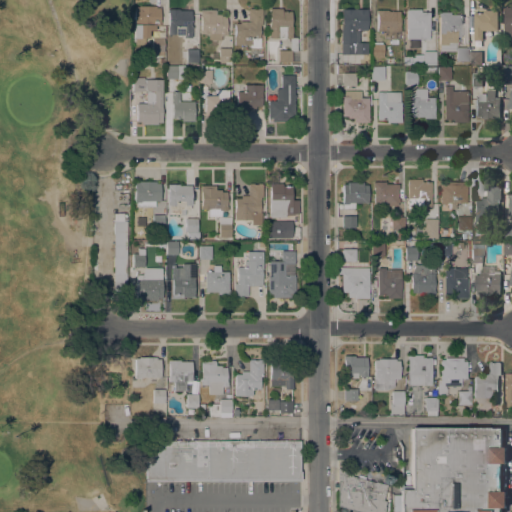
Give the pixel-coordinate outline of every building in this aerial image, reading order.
[(159,6),(159,25),(154,25),(154,30),(147,30),(147,38),(144,38),(144,45),(134,45),(134,38),(133,38),(133,24),(133,7),(137,7),(137,6),(159,6)] [(503,36),(511,36),(511,7),(504,7),(503,36)] [(233,37),(234,37),(234,23),(239,23),(239,21),(247,21),(247,8),(252,8),(252,9),(256,9),(256,8),(261,8),(261,25),(258,25),(258,38),(259,38),(259,47),(262,47),(262,62),(250,62),(250,44),(233,44),(233,37)] [(277,62),(277,50),(289,50),(289,38),(268,38),(268,27),(269,8),(281,8),(281,11),(291,11),(290,26),(291,26),(291,37),(297,37),(297,51),(291,51),(291,62),(277,62)] [(178,9),(178,10),(190,10),(190,26),(191,26),(191,37),(183,37),(183,35),(174,35),(174,34),(167,34),(167,26),(167,12),(166,12),(166,9),(178,9)] [(341,54),(341,43),(340,43),(340,29),(341,29),(341,11),(346,11),(346,9),(361,9),(361,12),(366,12),(366,29),(359,29),(358,43),(366,43),(366,54),(354,54),(341,54)] [(428,39),(421,39),(419,39),(419,41),(407,41),(407,39),(406,39),(406,29),(405,29),(405,9),(420,9),(420,12),(429,12),(428,39)] [(474,12),(483,12),(484,9),(498,9),(498,30),(483,30),(483,40),(474,40),(474,12)] [(207,40),(207,34),(199,33),(199,31),(200,31),(200,15),(199,15),(199,10),(215,10),(215,14),(220,14),(220,16),(225,16),(225,31),(226,31),(226,35),(221,35),(221,40),(207,40)] [(387,10),(387,11),(399,11),(399,27),(399,31),(399,38),(384,38),(384,31),(376,31),(376,28),(376,13),(376,10),(387,10)] [(449,12),(449,14),(463,14),(463,19),(462,19),(462,35),(460,35),(460,37),(456,37),(456,42),(455,42),(455,51),(439,51),(439,45),(438,45),(438,17),(438,12),(449,12)] [(151,51),(151,37),(163,38),(163,51),(151,51)] [(185,63),(185,57),(181,57),(181,50),(185,51),(185,48),(192,48),(192,37),(197,37),(197,63),(185,63)] [(383,44),(382,58),(370,57),(371,43),(383,44)] [(468,61),(455,61),(455,47),(468,47),(468,61)] [(230,61),(231,61),(231,65),(224,64),(224,61),(211,61),(211,52),(218,52),(218,48),(230,48),(230,61)] [(482,62),(469,62),(469,51),(470,51),(471,48),(481,48),(481,51),(482,51),(482,62)] [(435,51),(435,65),(422,65),(422,63),(410,63),(410,57),(413,57),(413,55),(422,55),(422,51),(435,51)] [(240,61),(236,64),(232,59),(236,56),(240,61)] [(383,65),(383,80),(371,80),(370,65),(383,65)] [(511,79),(503,79),(503,65),(511,65),(511,79)] [(185,66),(185,78),(177,78),(177,79),(165,79),(165,66),(185,66)] [(450,80),(437,80),(437,66),(450,66),(450,80)] [(210,70),(210,83),(198,83),(198,70),(210,70)] [(416,71),(416,85),(404,84),(404,71),(416,71)] [(483,72),(482,86),(480,86),(471,86),(471,72),(483,72)] [(355,85),(341,85),(342,73),(355,73),(355,85)] [(280,75),(294,75),(294,95),(295,95),(295,98),(294,98),(293,120),(289,119),(289,121),(271,121),(271,118),(267,118),(267,100),(274,100),(274,90),(280,88),(280,75)] [(143,78),(143,79),(162,79),(161,122),(156,122),(156,124),(140,124),(140,121),(135,121),(135,103),(145,103),(146,90),(143,90),(143,91),(131,91),(131,77),(143,78)] [(261,92),(260,106),(255,106),(255,109),(247,109),(247,120),(233,120),(233,111),(231,111),(231,92),(236,92),(236,83),(244,83),(244,84),(262,85),(261,92)] [(443,86),(451,86),(451,91),(466,91),(467,122),(452,122),(452,119),(443,119),(443,86)] [(426,88),(426,97),(433,97),(433,117),(410,117),(410,101),(410,97),(411,97),(415,88),(426,88)] [(228,89),(227,120),(203,119),(203,111),(204,111),(204,95),(216,96),(216,94),(220,89),(228,89)] [(475,98),(487,98),(487,89),(495,89),(495,97),(500,97),(500,117),(496,117),(496,118),(479,118),(479,116),(475,116),(475,98)] [(368,122),(353,122),(353,118),(346,118),(347,116),(341,116),(341,96),(343,96),(343,91),(360,91),(360,98),(368,98),(368,122)] [(193,121),(181,121),(181,118),(171,118),(171,102),(170,92),(179,92),(179,101),(193,101),(193,121)] [(376,92),(400,92),(400,122),(386,122),(386,120),(376,120),(376,92)] [(430,209),(423,209),(423,210),(407,210),(407,199),(407,179),(421,179),(421,182),(430,182),(430,209)] [(159,201),(154,201),(154,207),(136,207),(136,202),(134,202),(134,182),(138,182),(138,181),(155,181),(155,183),(159,183),(159,201)] [(466,203),(454,203),(454,209),(450,209),(450,203),(446,203),(446,204),(440,204),(440,203),(439,203),(439,184),(443,184),(443,181),(462,181),(462,185),(466,185),(466,203)] [(342,184),(347,184),(347,182),(362,182),(362,185),(367,185),(367,203),(354,203),(354,208),(342,208),(342,184)] [(373,205),(373,187),(372,187),(372,182),(384,182),(384,184),(397,184),(397,189),(397,198),(398,198),(398,202),(397,202),(397,205),(373,205)] [(247,195),(248,183),(262,183),(262,197),(259,197),(259,210),(261,210),(261,225),(251,225),(251,220),(234,220),(234,211),(234,198),(240,198),(240,195),(247,195)] [(269,217),(269,183),(282,183),(282,186),(291,186),(290,200),(298,200),(297,214),(293,214),(293,215),(284,215),(284,217),(269,217)] [(168,188),(166,188),(166,184),(179,184),(179,185),(190,185),(190,201),(191,201),(191,205),(189,205),(189,209),(184,209),(184,215),(179,215),(179,214),(168,214),(168,188)] [(214,185),(214,189),(220,189),(220,191),(225,191),(225,206),(227,206),(227,210),(220,210),(220,216),(208,216),(208,209),(200,209),(200,206),(201,206),(201,191),(200,191),(200,185),(214,185)] [(473,200),(479,200),(479,197),(487,197),(487,185),(492,185),(492,186),(496,186),(496,185),(500,185),(500,186),(501,186),(501,199),(499,199),(498,215),(490,215),(490,222),(487,221),(487,227),(476,227),(476,221),(473,221),(473,200)] [(113,221),(113,213),(123,213),(125,213),(125,216),(127,216),(127,221),(125,221),(125,225),(128,225),(128,234),(126,234),(126,293),(113,293),(113,221)] [(164,215),(163,228),(151,228),(152,215),(164,215)] [(355,227),(341,227),(341,215),(355,216),(355,227)] [(403,230),(390,230),(390,216),(403,217),(403,230)] [(469,231),(457,231),(457,216),(469,216),(469,231)] [(219,237),(219,223),(217,223),(217,217),(230,217),(230,223),(230,237),(219,237)] [(197,218),(196,231),(198,232),(197,239),(187,239),(187,232),(184,232),(185,218),(197,218)] [(436,235),(423,235),(424,221),(436,221),(436,235)] [(292,225),(292,237),(277,236),(278,225),(292,225)] [(437,241),(450,241),(450,256),(437,256),(437,241)] [(503,253),(511,253),(511,241),(503,241),(503,253)] [(165,255),(165,242),(177,242),(177,255),(165,255)] [(383,242),(383,256),(370,256),(371,242),(383,242)] [(482,262),(471,262),(471,248),(472,248),(472,243),(483,244),(482,262)] [(210,259),(198,259),(198,245),(211,245),(210,259)] [(416,260),(404,260),(405,247),(416,247),(416,260)] [(355,249),(355,261),(341,261),(341,249),(355,249)] [(288,276),(288,275),(294,275),(294,295),(289,295),(289,297),(272,297),(272,294),(267,294),(268,260),(280,260),(280,251),(294,251),(294,263),(283,263),(283,276),(288,276)] [(144,254),(143,267),(132,267),(132,253),(144,254)] [(233,296),(233,283),(236,283),(236,267),(243,267),(243,260),(262,260),(262,269),(261,269),(261,286),(247,286),(247,296),(233,296)] [(181,297),(181,294),(172,294),(172,279),(171,279),(171,267),(172,267),(172,265),(175,265),(175,267),(181,267),(181,264),(194,264),(194,268),(197,268),(197,279),(193,279),(194,297),(181,297)] [(421,294),(421,293),(410,292),(410,273),(415,264),(433,265),(433,290),(434,291),(434,294),(421,294)] [(228,289),(228,294),(217,294),(217,292),(204,292),(204,271),(206,271),(206,270),(209,270),(209,272),(211,272),(211,265),(220,265),(220,272),(228,272),(228,289)] [(500,293),(497,293),(497,294),(475,294),(475,274),(480,274),(482,265),(495,265),(495,271),(500,271),(500,293)] [(144,267),(162,268),(161,278),(161,298),(156,298),(156,300),(141,300),(141,297),(136,297),(136,276),(138,274),(139,274),(142,274),(144,267)] [(368,267),(368,298),(353,298),(353,294),(347,294),(347,292),(341,292),(341,275),(337,275),(337,267),(341,267),(368,267)] [(467,298),(453,298),(453,295),(443,295),(443,267),(451,267),(451,268),(453,268),(453,267),(466,268),(466,278),(467,278),(467,298)] [(377,268),(385,268),(385,269),(400,269),(400,298),(386,298),(386,295),(377,295),(377,268)] [(354,356),(354,357),(366,357),(366,373),(366,377),(359,377),(359,375),(356,375),(356,378),(350,378),(350,377),(343,377),(343,373),(343,359),(342,359),(343,355),(354,356)] [(431,385),(408,385),(408,375),(407,375),(407,355),(421,355),(421,358),(430,358),(431,385)] [(134,358),(138,358),(138,357),(156,357),(156,359),(159,359),(159,377),(140,377),(140,378),(139,378),(139,380),(136,380),(136,378),(134,378),(134,358)] [(466,378),(460,378),(460,386),(445,386),(445,390),(437,390),(437,383),(439,383),(440,360),(444,360),(444,357),(462,358),(462,361),(466,361),(466,378)] [(262,373),(261,373),(261,376),(259,376),(259,389),(262,389),(262,398),(253,398),(253,402),(248,402),(248,397),(251,397),(251,396),(234,396),(234,388),(235,388),(234,374),(241,374),(240,372),(248,371),(248,360),(249,360),(249,359),(253,359),(253,360),(257,360),(257,359),(262,359),(262,373)] [(269,359),(292,359),(292,389),(284,389),(284,385),(270,386),(269,359)] [(373,390),(373,360),(377,360),(377,359),(395,359),(395,360),(399,360),(399,379),(393,379),(393,387),(386,390),(373,390)] [(179,360),(179,361),(191,361),(191,377),(191,381),(191,383),(185,383),(185,391),(173,391),(173,381),(168,381),(168,364),(167,364),(167,360),(179,360)] [(207,394),(207,385),(200,385),(200,381),(198,381),(198,378),(200,378),(200,367),(200,361),(209,361),(209,360),(214,360),(214,361),(215,361),(215,366),(220,366),(220,367),(226,367),(226,381),(227,381),(227,386),(221,386),(221,394),(207,394)] [(473,389),(473,376),(479,376),(479,373),(487,373),(487,362),(488,362),(488,361),(492,361),(492,362),(496,362),(496,361),(500,361),(500,362),(501,362),(501,374),(499,374),(498,391),(489,390),(489,397),(473,397),(473,389)] [(164,389),(164,403),(151,403),(152,389),(164,389)] [(357,389),(356,401),(343,400),(343,389),(357,389)] [(457,404),(457,390),(470,391),(470,404),(457,404)] [(388,414),(389,404),(391,404),(391,391),(403,391),(403,414),(388,414)] [(197,394),(197,408),(185,407),(186,394),(197,394)] [(436,411),(424,411),(424,397),(437,397),(436,411)] [(230,412),(231,412),(231,417),(219,417),(219,416),(213,416),(213,404),(219,404),(219,399),(230,399),(230,412)] [(266,410),(266,399),(277,399),(277,410),(266,410)] [(278,412),(278,401),(292,401),(292,413),(278,412)] [(398,511),(398,490),(399,490),(399,486),(402,485),(402,427),(458,428),(503,427),(503,429),(503,446),(507,446),(507,507),(502,507),(502,511),(398,511)] [(146,480),(145,441),(207,441),(207,480),(146,480)] [(207,441),(299,441),(299,480),(207,480),(207,441)] [(357,476),(358,474),(365,476),(364,478),(388,484),(388,511),(359,511),(342,507),(335,506),(337,471),(337,468),(351,472),(351,475),(357,476)]
